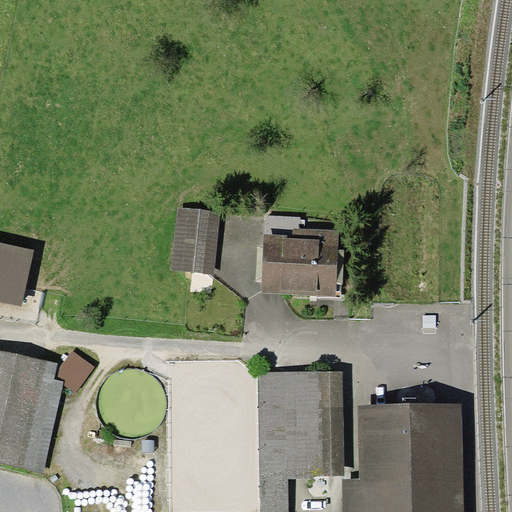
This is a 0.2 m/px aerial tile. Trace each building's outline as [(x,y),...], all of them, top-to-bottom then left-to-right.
[(178,206),(171,270),(212,275),(219,211),(178,206)] [(300,230),(300,217),(265,215),(264,234),(287,235),(287,238),(293,238),(293,229),(300,230)] [(338,249),(339,231),(300,230),(293,229),(293,238),(287,238),(287,235),(264,234),(261,292),(336,295),(337,284),(338,249)] [(33,249),(0,242),(0,299),(22,304),(33,249)] [(58,362),(0,350),(0,462),(44,472),(63,384),(63,381),(54,379),(56,370),(58,362)] [(95,367),(73,351),(56,370),(54,379),(63,381),(63,384),(76,392),(95,367)] [(162,422),(167,404),(162,387),(149,374),(132,370),(114,374),(101,387),(97,405),(102,422),(114,435),(132,439),(149,434),(162,422)] [(341,371),(258,372),(259,511),(286,511),(287,479),(315,478),(315,476),(342,476),(341,371)] [(463,511),(462,403),(359,405),(360,479),(342,479),(343,511),(463,511)]
